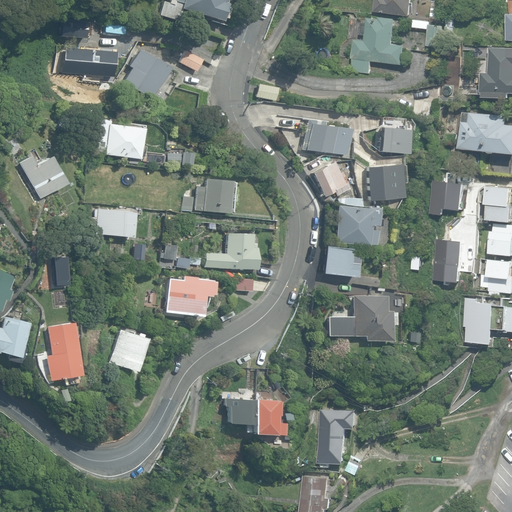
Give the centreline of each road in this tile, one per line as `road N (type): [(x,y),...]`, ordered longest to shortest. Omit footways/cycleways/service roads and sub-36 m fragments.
road 1 (residential): [(258,0),(235,60),(231,105),(240,130),(293,192),(300,235),(287,284),(259,318),(204,352),(154,429),(122,457),(82,456),(0,396)]
road 2 (unknown): [(467,482),(372,492),(346,511)]
